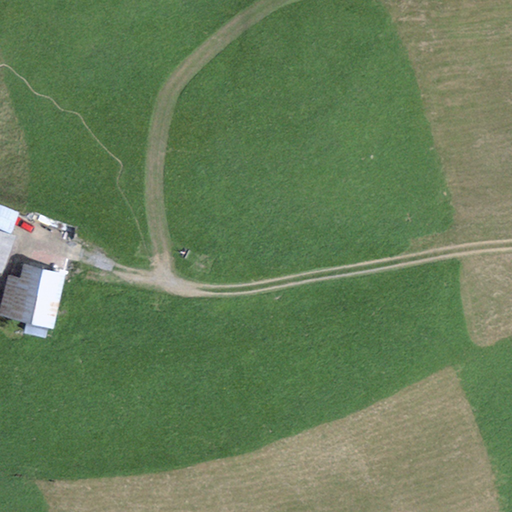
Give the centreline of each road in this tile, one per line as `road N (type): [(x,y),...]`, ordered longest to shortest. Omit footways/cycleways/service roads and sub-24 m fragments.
road 1 (track): [(165,283),(219,291),(262,286),(511,238)]
road 2 (track): [(263,0),(237,23),(176,119),(166,165),(165,283)]
